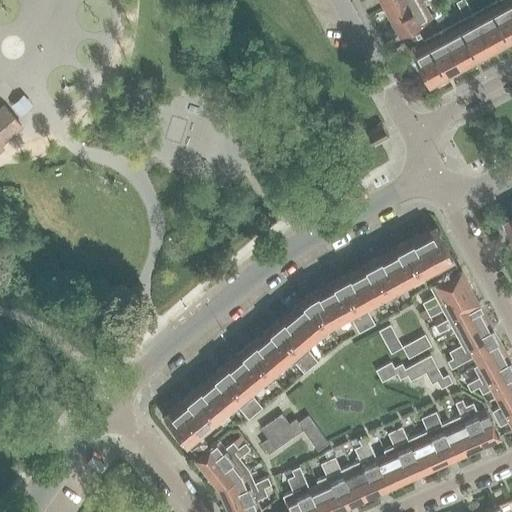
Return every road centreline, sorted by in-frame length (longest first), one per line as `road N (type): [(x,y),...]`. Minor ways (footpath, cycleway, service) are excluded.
road 1 (residential): [(107,404),(285,250),(430,168)]
road 2 (residential): [(413,130),(341,0)]
road 3 (residential): [(191,511),(107,404)]
road 4 (residential): [(448,203),(511,322)]
road 5 (residential): [(26,511),(107,404)]
road 6 (residential): [(511,456),(389,511)]
